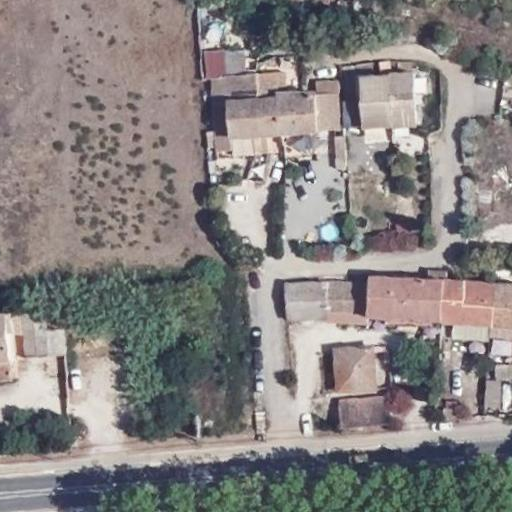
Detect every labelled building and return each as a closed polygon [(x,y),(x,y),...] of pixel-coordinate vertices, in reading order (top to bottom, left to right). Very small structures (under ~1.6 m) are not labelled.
[(244,63),(208,68),(210,79),(246,73),(244,63)] [(285,73),(212,78),(214,104),(229,103),(232,144),(322,137),(321,133),(345,131),(340,78),(317,80),(318,92),(287,95),(285,73)] [(363,78),(366,128),(418,125),(415,73),(393,74),(393,77),(363,78)] [(344,127),(360,127),(360,102),(344,102),(344,127)] [(449,280),(372,277),(370,322),(490,328),(492,283),(449,280)] [(370,281),(286,283),(290,323),(368,321),(370,281)] [(511,284),(494,283),(493,328),(511,329),(511,284)] [(25,316),(0,318),(0,379),(18,378),(15,337),(26,336),(25,316)] [(51,330),(50,354),(65,355),(66,331),(51,330)] [(375,343),(336,346),(339,389),(380,385),(375,343)] [(342,399),(343,429),(394,425),(390,393),(342,399)]
